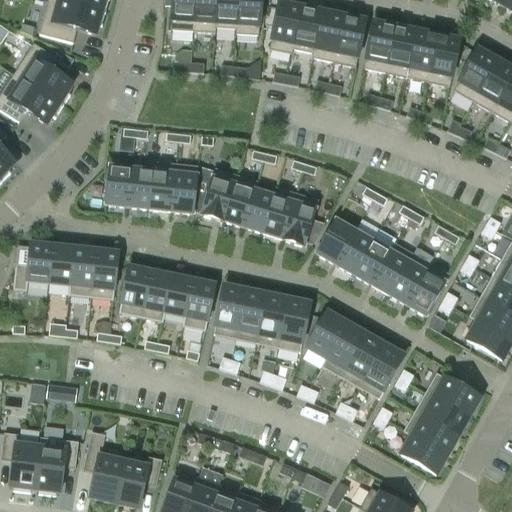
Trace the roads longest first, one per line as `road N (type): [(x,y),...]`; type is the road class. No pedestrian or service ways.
road 1 (residential): [(3,216),(132,236),(150,251),(322,293),(511,397)]
road 2 (residential): [(3,216),(88,128),(141,0)]
road 3 (residential): [(361,0),(467,22),(511,46)]
road 4 (residential): [(511,400),(455,507)]
